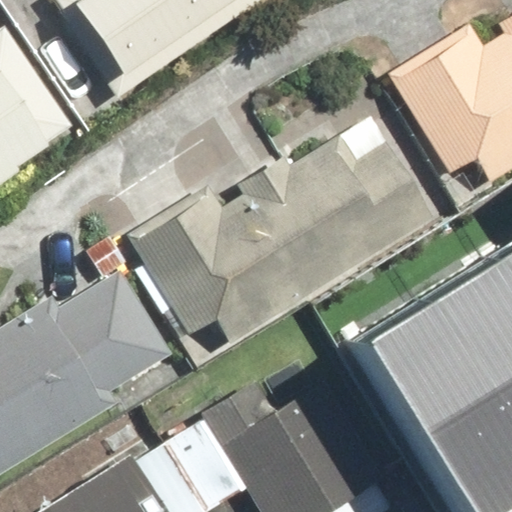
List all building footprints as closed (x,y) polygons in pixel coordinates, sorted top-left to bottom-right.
[(52,0),(124,100),(265,0),(52,0)] [(483,15),(397,65),(456,166),(477,153),(490,175),(511,161),(511,27),(496,37),(483,15)] [(0,193),(82,138),(9,30),(0,35),(0,193)] [(221,185),(135,235),(194,335),(216,323),(228,344),(436,224),(390,147),(361,163),(348,141),(234,207),(221,185)] [(511,183),(511,232),(340,338),(441,503),(511,459),(511,180),(511,181),(511,183)] [(0,476),(189,360),(129,265),(0,344),(0,476)] [(261,385),(211,415),(270,511),(347,511),(393,485),(330,381),(278,413),(261,385)] [(167,511),(136,453),(50,511),(167,511)]
